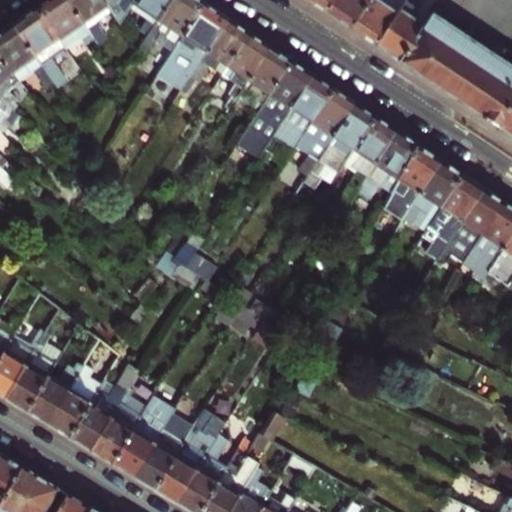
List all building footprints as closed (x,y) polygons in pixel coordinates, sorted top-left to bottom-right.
[(46,0),(36,7),(58,39),(64,47),(78,36),(82,41),(92,36),(67,0),(46,0)] [(86,19),(106,5),(103,0),(67,0),(92,36),(107,57),(114,52),(103,38),(104,36),(95,24),(90,24),(86,19)] [(130,7),(133,2),(133,0),(103,0),(106,5),(119,22),(130,7)] [(139,29),(148,34),(170,0),(133,0),(133,2),(154,15),(150,20),(144,22),(139,29)] [(182,34),(203,3),(199,0),(170,0),(148,34),(137,50),(145,55),(155,39),(172,50),(182,34)] [(326,11),(333,0),(308,0),(316,5),(326,11)] [(333,0),(326,11),(338,19),(351,27),(368,0),(333,0)] [(368,0),(351,27),(363,36),(376,44),(404,0),(368,0)] [(423,0),(404,0),(376,44),(388,52),(401,60),(424,25),(412,17),(423,0)] [(130,7),(150,20),(154,15),(133,2),(130,7)] [(181,90),(228,19),(217,12),(203,3),(182,34),(172,50),(156,74),(181,90)] [(23,16),(12,24),(50,79),(58,74),(48,60),(41,57),(38,52),(58,39),(36,7),(23,16)] [(424,25),(401,60),(445,90),(498,125),(511,104),(511,65),(432,13),(424,25)] [(221,59),(228,64),(249,33),(242,28),(228,19),(181,90),(186,93),(199,74),(203,76),(210,66),(215,69),(221,59)] [(0,58),(11,74),(16,80),(17,81),(33,70),(45,87),(52,82),(50,79),(12,24),(0,32),(0,58)] [(249,33),(228,64),(236,69),(230,79),(235,82),(228,93),(232,95),(225,105),(230,108),(237,97),(271,47),(259,39),(249,33)] [(271,47),(237,97),(242,100),(246,93),(257,101),(253,107),(258,111),(291,61),(281,54),(271,47)] [(0,97),(13,110),(16,106),(13,103),(16,100),(7,91),(16,80),(11,74),(0,58),(0,97)] [(258,157),(261,152),(312,75),(302,68),(291,61),(258,111),(237,143),(258,157)] [(296,145),(333,89),(321,81),(312,75),(261,152),(282,166),(296,145)] [(311,168),(317,159),(354,103),(345,97),(333,89),(296,145),(307,152),(297,168),(307,174),(311,168)] [(9,114),(13,110),(0,97),(0,110),(3,113),(6,111),(9,114)] [(347,158),(375,116),(366,111),(354,103),(317,159),(321,162),(324,158),(331,162),(338,152),(347,158)] [(511,104),(498,125),(511,134),(511,104)] [(24,142),(34,133),(19,116),(10,125),(24,142)] [(384,122),(375,116),(347,158),(345,162),(357,170),(350,181),(354,183),(351,188),(348,186),(342,195),(350,200),(355,192),(396,130),(384,122)] [(393,190),(418,145),(409,139),(396,130),(355,192),(350,200),(344,208),(344,209),(351,214),(363,197),(360,196),(363,191),(367,193),(374,183),(391,194),(393,190)] [(431,153),(418,145),(393,190),(404,197),(387,225),(395,231),(403,219),(440,160),(431,153)] [(338,173),(321,162),(317,159),(311,168),(332,182),(338,173)] [(435,202),(441,206),(462,174),(452,168),(440,160),(403,219),(411,224),(421,209),(427,214),(435,202)] [(13,179),(0,167),(0,181),(6,187),(13,179)] [(437,257),(483,188),(472,181),(462,174),(441,206),(447,210),(437,227),(444,232),(431,253),(437,257)] [(464,260),(467,255),(503,201),(493,195),(483,188),(437,257),(436,258),(444,263),(451,251),(464,260)] [(350,200),(342,195),(337,203),(344,208),(350,200)] [(493,263),(511,233),(511,207),(503,201),(467,255),(480,263),(474,278),(480,283),(493,263)] [(344,208),(337,203),(331,212),(339,217),(344,209),(344,208)] [(159,249),(167,236),(157,230),(148,242),(159,249)] [(511,233),(493,263),(501,268),(504,265),(509,268),(511,264),(511,233)] [(194,253),(185,267),(202,278),(207,282),(216,268),(194,253)] [(185,267),(179,264),(171,276),(193,290),(202,278),(185,267)] [(4,334),(0,331),(0,356),(12,337),(38,294),(31,288),(4,334)] [(137,326),(149,309),(141,302),(130,319),(137,326)] [(0,395),(5,398),(38,343),(33,340),(29,348),(12,337),(0,356),(0,395)] [(97,340),(91,350),(111,366),(117,356),(97,340)] [(38,343),(5,398),(15,404),(26,411),(47,375),(54,363),(38,353),(42,346),(38,343)] [(38,418),(47,424),(80,370),(81,367),(77,364),(73,370),(67,366),(58,381),(47,375),(26,411),(38,418)] [(110,397),(97,390),(69,437),(79,444),(90,450),(124,395),(138,371),(130,364),(110,397)] [(305,367),(294,389),(309,397),(320,374),(305,367)] [(69,437),(97,390),(81,379),(85,373),(80,370),(47,424),(60,432),(69,437)] [(140,416),(111,463),(122,470),(133,476),(171,414),(179,402),(167,394),(153,418),(143,411),(140,416)] [(102,457),(111,463),(140,416),(124,406),(128,398),(124,395),(90,450),(102,457)] [(205,407),(192,427),(154,489),(165,496),(176,502),(218,434),(227,421),(205,407)] [(154,489),(192,427),(171,414),(133,476),(145,483),(154,489)] [(244,454),(259,462),(267,449),(288,461),(292,453),(257,433),(250,444),(244,454)] [(225,440),(218,434),(176,502),(187,509),(192,511),(199,511),(227,467),(210,456),(214,449),(218,451),(225,440)] [(233,445),(238,449),(244,454),(250,444),(239,436),(233,445)] [(227,467),(199,511),(228,511),(256,467),(259,462),(244,454),(238,449),(227,467)] [(0,503),(22,467),(13,461),(0,453),(0,503)] [(287,493),(296,498),(314,466),(305,461),(287,493)] [(46,482),(22,467),(0,503),(0,511),(56,511),(67,495),(46,482)] [(256,467),(228,511),(258,511),(262,507),(271,490),(257,482),(263,471),(256,467)] [(306,509),(311,511),(316,511),(336,479),(327,473),(306,509)] [(346,511),(347,510),(358,492),(336,479),(316,511),(346,511)] [(511,511),(511,499),(489,488),(485,498),(503,506),(505,503),(510,507),(508,509),(511,511)] [(88,511),(90,509),(80,502),(67,495),(56,511),(88,511)]
